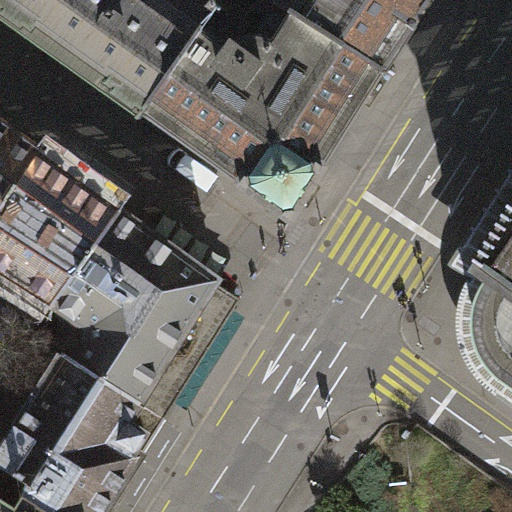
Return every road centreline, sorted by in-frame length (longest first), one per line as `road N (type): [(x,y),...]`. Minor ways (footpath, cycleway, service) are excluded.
road 1 (residential): [(336,319),(0,70)]
road 2 (tertiary): [(511,50),(336,319)]
road 3 (tertiary): [(336,319),(209,511)]
road 4 (residential): [(511,453),(336,319)]
